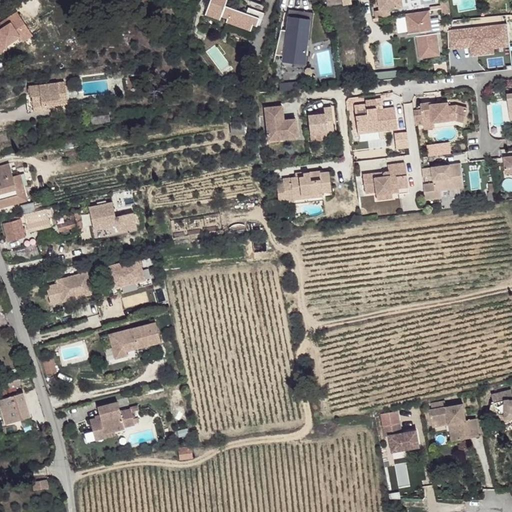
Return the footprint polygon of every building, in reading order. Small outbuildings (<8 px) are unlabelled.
[(259,27),(267,6),(251,1),(250,4),(239,0),(210,0),(205,15),(220,20),(221,16),(228,18),(226,22),(251,31),(253,24),(259,27)] [(403,7),(401,0),(378,0),(380,11),(389,9),(403,7)] [(449,14),(448,1),(440,3),(442,15),(449,14)] [(280,31),(274,54),(282,55),(293,57),(292,63),(303,64),(307,39),(309,40),(313,13),(288,9),(285,31),(280,31)] [(390,17),(389,9),(380,11),(375,12),(377,19),(390,17)] [(16,31),(25,25),(16,12),(0,23),(0,54),(2,55),(3,47),(19,36),(16,31)] [(433,32),(430,12),(405,15),(408,35),(417,34),(421,33),(422,37),(417,37),(420,59),(440,57),(437,36),(431,37),(431,35),(431,32),(433,32)] [(511,46),(509,24),(449,31),(449,32),(451,49),(473,46),(473,50),(494,48),(511,46)] [(25,25),(16,31),(19,36),(23,41),(32,35),(25,25)] [(192,49),(196,41),(190,38),(186,45),(192,49)] [(64,81),(28,86),(29,96),(31,96),(33,107),(47,105),(67,102),(64,81)] [(300,83),(285,84),(285,91),(301,89),(300,83)] [(357,97),(349,98),(347,100),(349,110),(357,97)] [(378,132),(386,131),(397,130),(394,108),(388,109),(387,99),(366,102),(366,104),(367,115),(355,117),(357,131),(378,128),(378,132)] [(421,110),(413,111),(416,126),(425,124),(424,118),(433,117),(433,123),(456,120),(463,122),(467,109),(456,106),(448,107),(448,103),(430,105),(430,103),(421,104),(421,110)] [(366,104),(354,105),(355,117),(367,115),(366,104)] [(282,106),(264,108),(267,136),(284,134),(285,139),(297,138),(295,119),(284,120),(282,106)] [(324,111),(308,112),(308,115),(310,142),(327,140),(326,134),(334,133),(331,107),(323,107),(324,111)] [(433,117),(424,118),(425,124),(425,129),(434,128),(433,123),(433,117)] [(408,147),(406,131),(393,133),(396,148),(408,147)] [(9,163),(0,165),(0,203),(19,198),(16,188),(22,187),(22,186),(21,186),(17,174),(12,176),(9,163)] [(424,185),(426,199),(442,197),(441,190),(464,187),(460,163),(431,168),(434,183),(424,185)] [(408,191),(404,164),(387,166),(388,171),(383,172),(382,173),(381,174),(381,176),(372,178),(372,174),(362,175),(365,194),(374,193),(375,201),(392,198),(391,194),(408,191)] [(295,178),(282,179),(283,183),(285,203),(294,202),(293,201),(293,197),(311,195),(311,199),(322,197),(322,193),(331,192),(328,173),(319,174),(319,172),(303,174),(304,177),(295,178)] [(21,173),(17,174),(21,186),(22,186),(22,187),(16,188),(19,198),(0,203),(0,207),(27,200),(21,173)] [(283,183),(276,184),(278,204),(285,203),(283,183)] [(139,226),(135,211),(117,215),(114,202),(90,208),(94,221),(97,236),(139,226)] [(11,221),(2,223),(7,241),(25,236),(22,222),(26,221),(28,231),(38,229),(37,223),(50,219),(49,216),(56,214),(55,213),(63,211),(62,205),(11,218),(11,221)] [(84,226),(80,209),(75,210),(79,227),(84,226)] [(71,221),(58,224),(59,232),(77,227),(75,216),(70,217),(71,221)] [(95,240),(139,229),(139,226),(97,236),(94,221),(91,221),(95,240)] [(36,245),(8,253),(11,262),(39,254),(36,245)] [(112,289),(113,288),(145,280),(139,258),(106,266),(112,289)] [(88,272),(57,280),(62,301),(94,293),(88,272)] [(0,303),(3,303),(6,312),(11,306),(4,285),(0,286),(0,303)] [(155,322),(109,334),(115,357),(127,355),(126,350),(160,341),(155,322)] [(52,358),(44,360),(47,373),(55,370),(52,358)] [(18,377),(0,382),(0,391),(20,385),(18,377)] [(511,393),(511,390),(491,395),(494,402),(491,403),(489,411),(492,416),(495,419),(497,420),(501,421),(507,421),(510,419),(511,417),(511,393)] [(22,392),(0,399),(0,405),(6,424),(30,416),(22,392)] [(433,409),(430,410),(432,422),(439,420),(440,425),(450,424),(453,423),(454,431),(460,430),(461,439),(480,436),(476,418),(467,420),(464,404),(447,407),(446,401),(432,404),(433,409)] [(90,418),(93,432),(103,429),(104,434),(114,431),(124,429),(124,428),(135,425),(135,424),(139,423),(138,418),(133,419),(131,410),(120,412),(117,402),(98,407),(100,416),(90,418)] [(402,433),(398,411),(381,414),(385,437),(389,436),(392,451),(420,446),(417,430),(402,433)] [(453,423),(450,424),(453,441),(461,439),(460,430),(454,431),(453,423)] [(103,429),(93,432),(95,440),(115,435),(114,431),(104,434),(103,429)] [(191,445),(178,447),(180,460),(193,458),(191,445)] [(49,484),(47,475),(32,478),(33,486),(49,484)]
